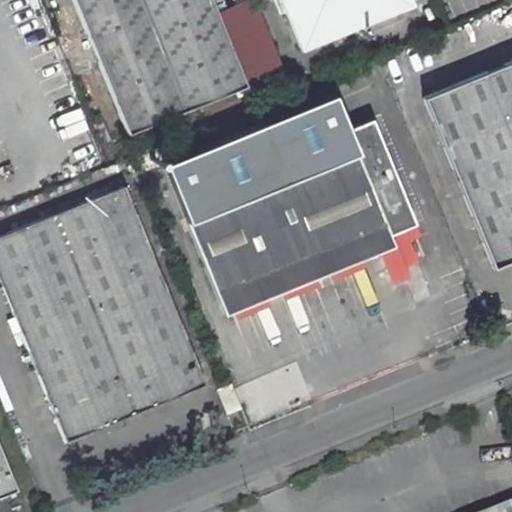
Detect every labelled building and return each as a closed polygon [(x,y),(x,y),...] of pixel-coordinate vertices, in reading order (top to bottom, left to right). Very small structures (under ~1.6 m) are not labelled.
[(216,0),(74,0),(130,138),(252,86),(216,0)] [(406,0),(278,0),(299,51),(409,7),(406,0)] [(511,58),(417,96),(488,270),(511,260),(511,58)] [(345,134),(355,159),(185,229),(213,299),(383,229),(407,219),(369,124),(345,134)] [(185,229),(355,159),(345,134),(175,205),(185,229)] [(201,386),(119,187),(0,235),(0,299),(59,444),(201,386)] [(412,231),(407,219),(383,229),(388,241),(412,231)] [(222,321),(392,251),(388,241),(383,229),(213,299),(222,321)] [(228,385),(213,390),(223,415),(238,409),(228,385)] [(0,471),(0,494),(8,492),(0,471)] [(511,511),(511,501),(485,511),(511,511)]
